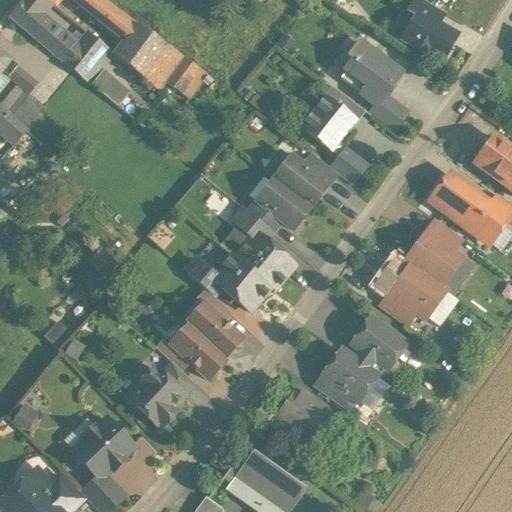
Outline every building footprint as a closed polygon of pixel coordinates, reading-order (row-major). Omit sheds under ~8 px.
[(40,10),(28,0),(22,0),(11,14),(57,52),(69,35),(40,10)] [(48,0),(28,0),(40,10),(48,0)] [(77,0),(102,19),(114,4),(107,0),(77,0)] [(257,0),(229,0),(248,13),(257,0)] [(445,12),(423,0),(412,0),(406,12),(415,17),(417,13),(437,25),(438,24),(445,12)] [(157,35),(115,3),(114,4),(102,19),(125,38),(124,40),(143,54),(157,35)] [(437,25),(417,13),(415,17),(402,39),(442,62),(457,35),(438,24),(437,25)] [(80,45),(67,61),(67,62),(81,74),(106,45),(91,31),(80,45)] [(69,35),(57,52),(67,61),(80,45),(69,35)] [(157,35),(143,54),(124,40),(113,53),(129,65),(143,75),(143,76),(159,88),(159,89),(167,79),(185,56),(157,35)] [(341,78),(377,105),(385,95),(400,75),(361,45),(350,60),(353,62),(341,78)] [(17,62),(0,48),(0,70),(2,68),(8,73),(17,62)] [(207,73),(185,56),(167,79),(188,95),(207,73)] [(39,81),(17,62),(8,73),(30,92),(39,81)] [(143,75),(129,65),(123,72),(139,85),(143,76),(143,75)] [(116,79),(102,68),(92,81),(102,90),(101,91),(117,104),(125,93),(113,83),(116,79)] [(159,88),(143,76),(139,85),(138,87),(152,98),(159,88)] [(407,112),(385,95),(377,105),(370,114),(393,131),(407,112)] [(336,105),(325,97),(300,128),(332,153),(337,145),(356,121),(338,107),(339,106),(337,104),(336,105)] [(0,102),(0,120),(9,110),(0,102)] [(12,113),(11,113),(20,121),(27,113),(19,105),(12,113)] [(9,110),(0,120),(0,125),(17,141),(28,129),(20,121),(11,113),(12,113),(9,110)] [(511,151),(493,138),(490,143),(486,140),(472,157),(476,160),(473,165),(511,192),(511,151)] [(344,150),(337,145),(332,153),(338,158),(344,150)] [(368,167),(345,149),(338,158),(329,169),(336,175),(352,187),(368,167)] [(329,169),(311,155),(301,167),(326,187),(336,175),(329,169)] [(301,167),(290,159),(273,181),(310,210),(327,188),(326,187),(301,167)] [(491,207),(450,177),(431,203),(489,245),(504,225),(495,218),(499,213),(491,207)] [(310,210),(273,181),(255,203),(281,222),(292,232),(310,210)] [(511,207),(498,197),(491,207),(499,213),(495,218),(504,225),(511,230),(511,207)] [(281,222),(255,203),(247,213),(272,234),(281,222)] [(0,207),(0,206),(0,230),(7,238),(19,226),(0,207)] [(247,213),(244,210),(233,223),(256,242),(259,239),(264,243),(272,234),(247,213)] [(461,240),(437,222),(427,236),(452,254),(461,240)] [(427,236),(426,235),(405,265),(409,268),(440,290),(461,261),(452,254),(427,236)] [(264,243),(259,239),(256,242),(250,250),(246,246),(235,259),(232,257),(231,257),(274,293),(294,269),(264,243)] [(108,280),(119,267),(102,251),(90,264),(108,280)] [(274,293),(231,257),(220,271),(224,274),(217,282),(215,285),(220,290),(250,315),(270,291),(273,294),(274,293)] [(217,282),(196,262),(186,274),(205,293),(212,299),(220,290),(215,285),(217,282)] [(440,290),(409,268),(387,298),(389,299),(414,317),(423,324),(445,294),(440,290)] [(212,299),(205,293),(195,303),(202,309),(203,308),(222,327),(222,328),(232,317),(212,299)] [(0,311),(8,303),(0,294),(0,311)] [(414,317),(389,299),(380,311),(405,329),(414,317)] [(222,327),(203,308),(202,309),(185,327),(188,329),(224,362),(240,344),(222,328),(222,327)] [(383,333),(369,323),(351,348),(352,349),(381,370),(386,373),(404,348),(397,343),(396,337),(389,332),(383,333)] [(224,362),(188,329),(170,348),(169,349),(188,368),(207,385),(226,364),(224,362)] [(170,348),(163,342),(155,351),(171,366),(181,376),(188,368),(169,349),(168,349),(170,348)] [(381,370),(352,349),(344,358),(374,380),(381,370)] [(344,358),(339,354),(321,379),(322,380),(347,398),(357,405),(375,380),(344,358)] [(181,376),(171,366),(160,378),(183,400),(194,388),(181,376)] [(160,378),(153,371),(125,401),(156,430),(159,428),(161,431),(175,416),(172,413),(184,401),(183,400),(160,378)] [(347,398),(322,380),(313,392),(338,409),(347,398)] [(323,413),(297,394),(273,426),(293,441),(291,444),(304,454),(313,441),(310,438),(313,434),(309,431),(323,413)] [(24,411),(15,428),(30,436),(39,418),(24,411)] [(106,424),(96,433),(93,430),(80,442),(82,444),(70,456),(95,483),(97,484),(103,479),(109,473),(112,475),(122,466),(119,463),(132,451),(106,424)] [(291,511),(302,497),(250,459),(229,489),(260,511),(291,511)] [(53,511),(39,497),(48,488),(35,473),(11,496),(22,508),(17,511),(53,511)] [(48,488),(39,497),(53,511),(73,511),(81,505),(57,479),(48,488)] [(103,479),(97,484),(95,483),(79,498),(92,511),(110,511),(123,500),(103,479)]
